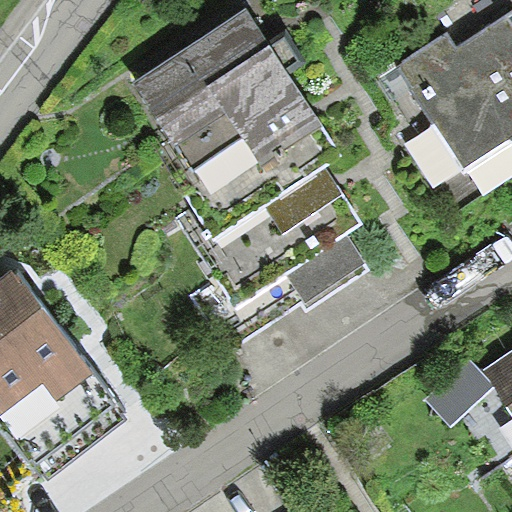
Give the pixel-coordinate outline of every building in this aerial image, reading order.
[(176,297),(219,362),(368,265),(358,249),(347,234),(368,220),(350,192),(333,167),(350,155),(301,81),(248,1),(121,85),(199,203),(177,218),(214,273),(176,297)] [(445,31),(391,69),(459,167),(511,130),(511,22),(505,13),(456,47),(445,31)] [(12,266),(0,274),(0,436),(33,479),(123,409),(85,361),(46,310),(12,266)] [(511,346),(483,365),(495,378),(508,392),(511,397),(511,346)] [(426,391),(451,419),(495,378),(483,365),(471,351),(426,391)] [(282,511),(253,467),(184,511),(282,511)]
